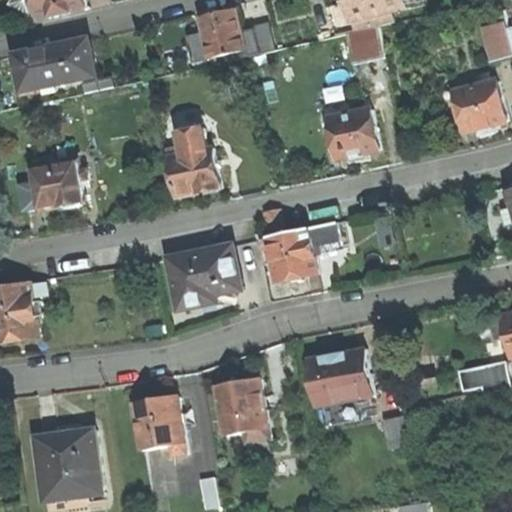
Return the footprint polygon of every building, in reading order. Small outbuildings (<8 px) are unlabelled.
[(40,0),(45,17),(71,10),(94,4),(92,0),(40,0)] [(356,0),(359,10),(366,33),(375,31),(374,26),(403,18),(417,15),(413,0),(356,0)] [(406,28),(403,18),(374,26),(375,31),(366,33),(359,10),(338,16),(345,45),(355,42),(386,34),(406,28)] [(225,21),(215,24),(215,29),(211,31),(221,70),(266,57),(263,44),(254,47),(247,21),(237,24),(229,26),(225,21)] [(511,28),(487,35),(496,68),(511,63),(511,28)] [(394,64),(386,34),(355,42),(363,73),(394,64)] [(102,71),(93,36),(57,45),(21,54),(29,88),(102,71)] [(511,98),(508,85),(466,99),(479,136),(489,132),(491,139),(500,136),(509,133),(507,126),(511,124),(511,98)] [(385,118),(342,128),(351,166),(363,163),(382,158),(394,156),(385,118)] [(181,162),(183,170),(208,163),(206,155),(181,162)] [(384,167),(382,158),(363,163),(365,171),(375,169),(384,167)] [(183,170),(193,209),(217,203),(237,198),(227,159),(208,163),(183,170)] [(65,173),(46,177),(50,199),(35,203),(40,227),(55,224),(56,227),(67,224),(77,222),(85,224),(95,222),(98,218),(101,217),(96,196),(103,194),(101,185),(94,187),(91,176),(66,182),(65,173)] [(351,231),(324,238),(331,267),(340,265),(337,252),(355,248),(351,231)] [(287,261),(294,290),(312,286),(335,280),(331,267),(324,238),(283,248),(287,261)] [(276,263),(287,261),(283,248),(272,250),(276,263)] [(241,257),(184,271),(196,321),(221,315),(219,308),(235,305),(258,299),(252,276),(246,277),(241,257)] [(48,297),(4,305),(7,320),(8,325),(10,339),(14,359),(35,355),(58,351),(48,297)] [(511,315),(494,319),(499,341),(511,338),(511,341),(511,315)] [(3,340),(10,339),(8,325),(0,326),(3,340)] [(328,406),(352,401),(380,394),(370,349),(340,356),(315,362),(325,407),(328,406)] [(511,376),(509,362),(462,372),(466,392),(484,388),(487,398),(511,392),(511,376)] [(221,387),(230,436),(248,433),(250,445),(274,440),(264,380),(242,384),(221,387)] [(157,400),(138,404),(146,451),(175,446),(176,457),(191,454),(181,396),(157,400)] [(356,420),(352,401),(328,406),(332,425),(356,420)] [(387,421),(393,451),(413,447),(406,417),(387,421)] [(69,434),(39,438),(49,502),(108,494),(99,429),(69,434)] [(203,481),(207,505),(220,503),(215,479),(203,481)] [(403,506),(403,511),(430,511),(429,503),(403,506)]
